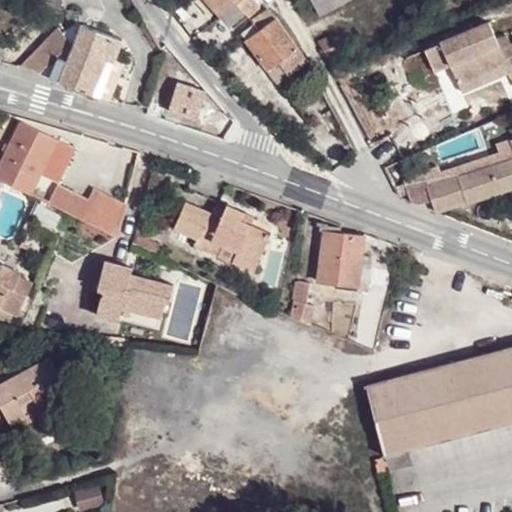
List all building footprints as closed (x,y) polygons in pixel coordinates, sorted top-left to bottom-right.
[(237,0),(212,0),(232,22),(245,12),(237,1),(237,0)] [(344,0),(312,0),(320,13),(344,0)] [(291,73),(307,59),(270,8),(251,21),(254,24),(242,34),(269,68),(280,58),(291,73)] [(511,29),(507,32),(500,17),(436,43),(445,65),(458,60),(467,80),(511,61),(511,29)] [(42,71),(40,73),(92,92),(106,56),(115,60),(124,39),(86,24),(82,23),(80,30),(79,32),(69,61),(59,58),(57,64),(51,62),(42,71)] [(42,71),(51,62),(71,40),(58,26),(21,63),(42,71)] [(319,39),(329,60),(340,53),(329,34),(319,39)] [(100,95),(115,60),(106,56),(92,92),(100,95)] [(470,88),(511,70),(511,61),(467,80),(470,88)] [(178,81),(193,86),(197,77),(197,76),(179,70),(176,80),(178,81)] [(206,91),(193,86),(178,81),(168,111),(198,120),(206,91)] [(0,178),(33,194),(59,139),(21,119),(0,160),(0,178)] [(440,167),(405,180),(411,198),(421,202),(433,199),(438,210),(467,202),(469,204),(511,189),(511,138),(496,144),(499,152),(442,173),(440,167)] [(88,199),(59,185),(50,203),(118,236),(126,204),(94,188),(88,199)] [(268,230),(248,222),(237,218),(240,209),(223,203),(220,212),(208,208),(207,212),(180,201),(170,229),(197,240),(197,243),(237,258),(236,261),(254,267),(268,230)] [(237,218),(248,222),(251,213),(240,209),(237,218)] [(360,284),(367,234),(343,230),(344,225),(325,224),(319,280),(360,284)] [(0,302),(21,312),(35,281),(22,275),(24,270),(0,259),(0,302)] [(133,310),(159,318),(164,301),(167,302),(172,283),(128,270),(129,266),(104,259),(97,288),(102,290),(96,314),(116,320),(117,317),(120,303),(127,296),(136,298),(133,310)] [(293,314),(312,322),(315,305),(307,303),(310,283),(297,280),(293,299),(295,300),(293,314)] [(156,328),(159,318),(133,310),(136,298),(127,296),(120,303),(117,317),(156,328)] [(101,334),(101,342),(116,344),(122,344),(123,337),(101,334)] [(511,346),(368,381),(374,412),(383,454),(511,423),(511,346)] [(0,382),(0,422),(11,417),(13,422),(28,414),(18,395),(24,392),(27,399),(35,396),(41,407),(67,392),(56,373),(60,371),(52,355),(0,382)] [(18,395),(28,414),(41,407),(35,396),(27,399),(24,392),(18,395)] [(100,491),(78,495),(80,510),(103,506),(100,491)]
